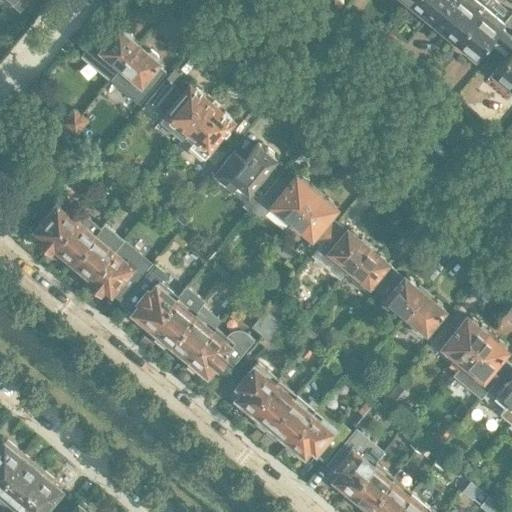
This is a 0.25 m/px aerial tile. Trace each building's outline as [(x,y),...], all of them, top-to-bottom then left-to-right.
[(126,0),(120,14),(146,26),(153,11),(130,0),(126,0)] [(409,0),(421,10),(424,6),(434,15),(446,0),(409,0)] [(484,2),(482,0),(446,0),(434,15),(445,24),(442,27),(455,38),(484,2)] [(497,47),(511,27),(511,9),(504,18),(484,2),(455,38),(475,54),(487,39),(497,47)] [(94,36),(82,51),(111,76),(139,43),(131,36),(131,32),(124,26),(120,26),(118,25),(103,44),(94,36)] [(511,27),(497,47),(506,55),(493,70),(511,85),(511,27)] [(139,43),(111,76),(139,100),(165,69),(157,62),(159,59),(158,58),(157,54),(151,48),(147,49),(139,43)] [(182,136),(186,131),(211,101),(201,94),(202,90),(195,85),(192,86),(189,84),(183,91),(170,80),(152,101),(165,113),(161,118),(182,136)] [(221,110),(211,101),(186,131),(195,138),(191,143),(204,154),(233,120),(230,118),(230,114),(224,109),(221,110)] [(61,122),(68,128),(80,113),(74,107),(61,122)] [(80,113),(68,128),(76,134),(88,119),(80,113)] [(51,147),(39,137),(38,138),(34,135),(25,146),(29,150),(28,151),(40,161),(51,147)] [(265,147),(258,141),(245,157),(234,148),(214,172),(232,187),(237,181),(248,190),(276,156),(274,154),(273,151),(268,146),(265,147)] [(74,147),(61,163),(69,170),(82,154),(74,147)] [(272,202),(292,219),(317,189),(307,182),(307,179),(302,174),(299,175),(296,172),(281,191),(272,184),(252,208),(261,216),(272,202)] [(269,172),(260,184),(265,188),(275,177),(269,172)] [(329,214),(336,205),(333,203),(333,201),(328,196),(325,196),(317,189),(292,219),(312,235),(329,214)] [(243,203),(249,208),(258,197),(252,192),(243,203)] [(40,220),(33,228),(41,234),(38,237),(52,248),(54,245),(77,217),(56,200),(50,208),(47,206),(38,218),(40,220)] [(77,217),(54,245),(62,252),(62,256),(70,263),(101,226),(82,210),(77,217)] [(320,242),(337,221),(329,214),(312,235),(320,242)] [(101,226),(70,263),(79,269),(83,269),(91,276),(123,237),(104,221),(101,226)] [(328,248),(345,228),(337,221),(320,242),(328,248)] [(340,258),(349,266),(368,243),(358,235),(358,232),(352,228),(350,228),(347,226),(345,228),(328,248),(323,254),(335,264),(340,258)] [(181,238),(174,232),(168,240),(174,246),(181,238)] [(91,276),(88,279),(102,290),(104,287),(110,292),(111,291),(120,299),(152,260),(123,237),(91,276)] [(377,289),(395,268),(387,261),(388,260),(385,258),(385,255),(380,250),(377,250),(368,243),(349,266),(344,271),(365,288),(370,283),(377,289)] [(146,326),(150,325),(177,293),(160,278),(165,272),(154,262),(122,300),(133,309),(132,310),(139,316),(139,320),(146,326)] [(406,313),(425,290),(415,282),(415,279),(409,275),(406,275),(404,273),(403,274),(395,268),(377,289),(385,296),(380,301),(392,311),(397,305),(406,313)] [(177,293),(150,325),(157,331),(155,334),(167,344),(196,309),(204,299),(185,283),(177,293)] [(434,298),(425,290),(406,313),(414,320),(410,326),(421,335),(445,307),(442,305),(442,302),(437,297),(434,298)] [(267,308),(279,317),(287,308),(276,298),(267,308)] [(253,324),(263,333),(276,316),(266,308),(253,324)] [(196,309),(167,344),(180,354),(182,351),(189,357),(216,325),(196,309)] [(458,366),(463,360),(488,331),(478,323),(478,320),(472,316),(469,316),(467,314),(455,327),(447,320),(429,342),(438,349),(443,344),(456,354),(451,360),(458,366)] [(276,316),(263,333),(272,340),(285,324),(276,316)] [(232,364),(254,337),(246,331),(245,330),(243,329),(241,329),(238,328),(236,328),(234,329),(232,329),(230,330),(229,332),(227,334),(216,325),(189,357),(188,362),(196,368),(200,366),(207,372),(215,363),(217,365),(223,358),(232,364)] [(491,384),(510,361),(502,355),(503,353),(507,347),(504,345),(504,342),(499,338),(496,338),(488,331),(463,360),(491,384)] [(337,364),(338,365),(337,367),(344,372),(345,371),(352,377),(363,363),(349,350),(337,364)] [(246,409),(250,409),(277,376),(256,359),(236,384),(241,388),(235,395),(241,400),(240,405),(246,409)] [(509,420),(511,416),(511,362),(510,361),(491,384),(499,390),(494,396),(505,405),(500,412),(509,420)] [(337,380),(344,372),(337,367),(330,375),(337,380)] [(277,376),(250,409),(251,408),(257,414),(255,417),(267,427),(296,392),(277,376)] [(398,381),(382,401),(394,410),(409,391),(398,381)] [(296,392),(267,427),(279,437),(281,434),(288,441),(316,408),(314,407),(318,402),(314,399),(310,404),(296,392)] [(368,398),(358,410),(362,413),(372,401),(368,398)] [(324,459),(350,427),(320,402),(316,408),(288,441),(288,445),(294,449),(298,448),(304,453),(311,446),(316,450),(314,452),(324,459)] [(437,448),(453,429),(444,421),(428,439),(437,448)] [(345,490),(373,457),(381,447),(355,426),(325,462),(337,472),(333,477),(339,482),(340,485),(345,490)] [(413,446),(420,438),(416,434),(409,443),(413,446)] [(0,482),(23,455),(15,448),(17,446),(7,438),(5,440),(4,439),(0,443),(0,482)] [(427,443),(420,438),(413,446),(420,452),(427,443)] [(31,462),(23,455),(0,482),(0,490),(15,503),(44,469),(33,459),(31,462)] [(363,506),(391,473),(373,457),(345,490),(349,489),(356,495),(353,498),(363,506)] [(468,472),(478,481),(483,475),(472,466),(468,472)] [(44,469),(15,503),(26,511),(40,511),(43,510),(44,511),(54,499),(53,498),(62,487),(52,479),(54,477),(44,469)] [(391,473),(363,506),(369,511),(389,511),(409,488),(391,473)] [(467,503),(482,486),(471,478),(457,495),(467,503)] [(438,511),(409,488),(389,511),(438,511)] [(91,511),(89,510),(91,508),(82,500),(80,502),(78,501),(68,511),(91,511)]
